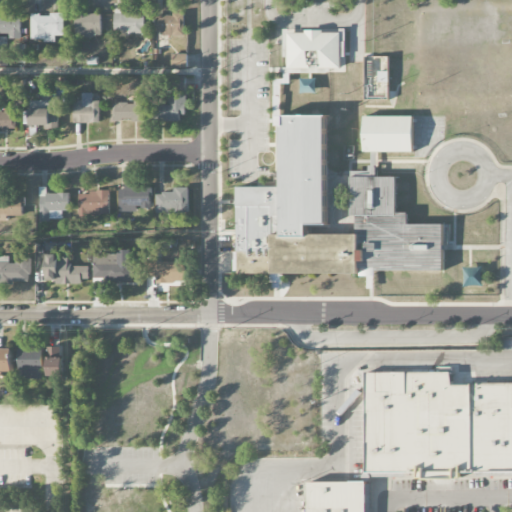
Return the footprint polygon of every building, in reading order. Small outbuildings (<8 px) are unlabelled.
[(65,36),(64,14),(31,14),(31,41),(56,41),(56,36),(65,36)] [(102,36),(101,14),(75,14),(75,36),(102,36)] [(145,33),(145,15),(114,14),(114,33),(145,33)] [(185,35),(184,14),(155,15),(156,36),(185,35)] [(22,39),(21,15),(0,15),(0,34),(10,35),(10,39),(22,39)] [(287,66),(287,30),(342,30),(341,67),(287,66)] [(172,68),(187,68),(188,54),(172,54),(172,68)] [(389,57),(365,57),(364,99),(388,100),(389,57)] [(101,123),(100,101),(93,101),(93,93),(82,93),(82,101),(73,101),(74,123),(101,123)] [(184,122),(185,96),(159,95),(158,121),(184,122)] [(113,104),(113,122),(147,121),(146,99),(134,100),(135,103),(113,104)] [(59,127),(58,108),(50,108),(50,101),(29,101),(30,127),(59,127)] [(0,128),(17,128),(17,110),(0,110),(0,128)] [(350,216),(350,175),(397,175),(397,212),(409,212),(409,223),(444,223),(444,268),(359,268),(359,272),(238,271),(238,185),(281,185),(282,113),(327,113),(327,223),(307,223),(307,232),(356,232),(356,216),(350,216)] [(365,151),(365,114),(414,114),(414,151),(365,151)] [(120,186),(120,211),(137,211),(137,208),(151,208),(151,186),(120,186)] [(189,214),(189,187),(174,188),(174,193),(156,193),(157,214),(189,214)] [(78,192),(79,217),(110,216),(109,192),(78,192)] [(69,211),(70,194),(40,193),(39,223),(49,223),(49,219),(62,219),(62,211),(69,211)] [(0,197),(0,218),(23,217),(22,197),(0,197)] [(89,266),(62,266),(62,243),(46,243),(46,282),(89,282),(89,266)] [(109,278),(109,283),(135,283),(135,263),(130,263),(130,250),(117,250),(117,254),(93,254),(93,278),(109,278)] [(0,283),(31,283),(30,260),(9,260),(9,257),(0,256),(0,283)] [(157,283),(184,283),(184,262),(146,261),(146,277),(157,278),(157,283)] [(19,379),(44,378),(43,347),(18,347),(19,379)] [(62,347),(47,347),(48,379),(63,379),(62,347)] [(11,349),(0,348),(0,372),(12,372),(11,349)] [(366,371),(407,370),(408,393),(442,393),(442,413),(472,413),(472,383),(511,382),(511,470),(367,472),(366,371)] [(369,511),(369,481),(308,482),(308,511),(369,511)]
